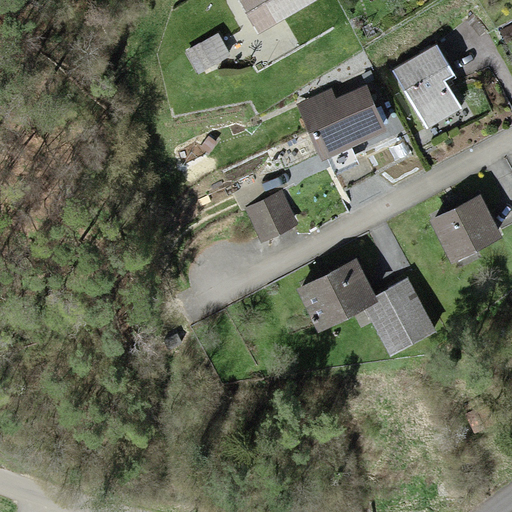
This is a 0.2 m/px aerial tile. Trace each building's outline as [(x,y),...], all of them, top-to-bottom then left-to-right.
[(250,0),(235,10),(251,38),(312,3),(310,0),(250,0)] [(215,39),(182,57),(194,78),(227,61),(215,39)] [(430,52),(389,75),(423,136),(452,120),(434,87),(446,80),(430,52)] [(293,115),(318,165),(379,134),(358,94),(331,108),(326,98),(293,115)] [(280,197),(244,214),(259,244),(295,227),(280,197)] [(475,202),(427,226),(449,267),(496,242),(475,202)] [(349,268),(295,296),(314,333),(360,310),(369,305),(349,268)] [(369,305),(360,310),(386,359),(427,338),(401,288),(369,305)]
